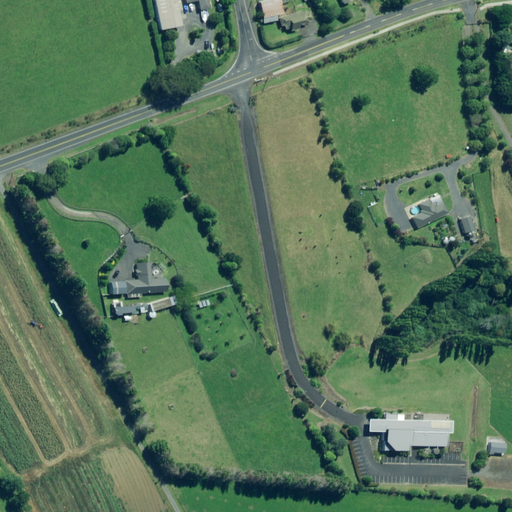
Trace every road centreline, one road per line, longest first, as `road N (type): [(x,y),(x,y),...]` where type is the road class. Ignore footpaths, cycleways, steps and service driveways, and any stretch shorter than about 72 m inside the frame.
road 1 (tertiary): [(254,70),(0,165)]
road 2 (tertiary): [(448,0),(254,70)]
